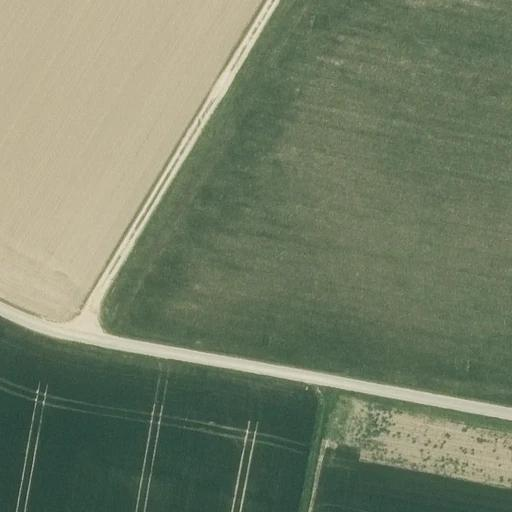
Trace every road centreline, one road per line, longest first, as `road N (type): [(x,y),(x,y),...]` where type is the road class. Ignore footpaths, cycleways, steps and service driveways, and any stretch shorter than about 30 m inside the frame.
road 1 (track): [(511,415),(76,339),(0,308)]
road 2 (track): [(277,0),(76,339)]
road 3 (track): [(328,381),(307,511)]
